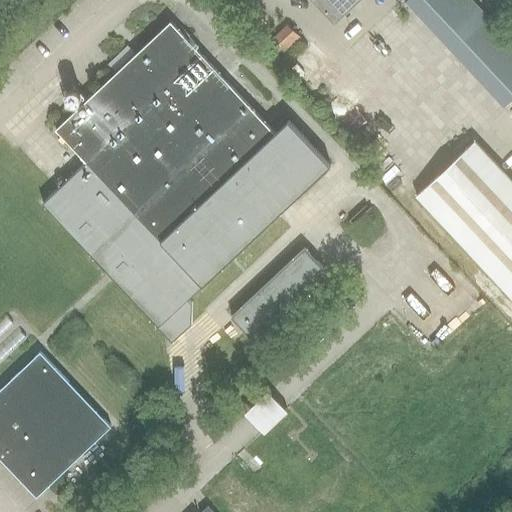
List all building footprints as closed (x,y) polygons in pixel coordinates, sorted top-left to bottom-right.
[(359,0),(311,0),(334,24),(359,0)] [(511,43),(471,0),(404,0),(504,106),(511,98),(511,43)] [(274,132),(170,21),(55,130),(85,162),(41,203),(171,341),(191,323),(191,302),(188,298),(330,165),(288,120),(274,132)] [(291,21),(274,37),(287,52),(305,35),(291,21)] [(511,294),(511,181),(474,141),(473,139),(413,195),(509,297),(511,294)] [(249,336),(322,267),(304,248),(231,316),(249,336)] [(0,458),(36,497),(111,427),(41,351),(0,389),(0,458)] [(272,388),(248,411),(268,432),(292,409),(272,388)]
